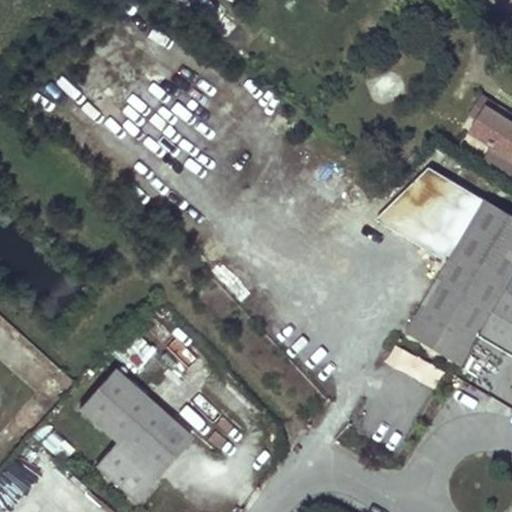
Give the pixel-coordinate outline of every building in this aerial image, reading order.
[(474,118),(482,122),(491,108),(511,121),(511,113),(487,97),(474,118)] [(482,122),(475,133),(494,145),(488,154),(501,162),(507,153),(511,155),(511,121),(491,108),(482,122)] [(483,161),(511,180),(511,155),(507,153),(501,162),(488,154),(483,161)] [(511,216),(487,201),(409,328),(464,363),(481,334),(508,288),(511,281),(511,216)] [(384,205),(371,231),(399,245),(412,219),(384,205)] [(511,281),(508,288),(481,334),(511,352),(511,281)] [(193,433),(118,367),(83,407),(118,439),(98,462),(137,497),(193,433)] [(41,419),(32,429),(42,439),(50,429),(41,419)] [(50,429),(42,439),(63,458),(72,447),(50,429)]
